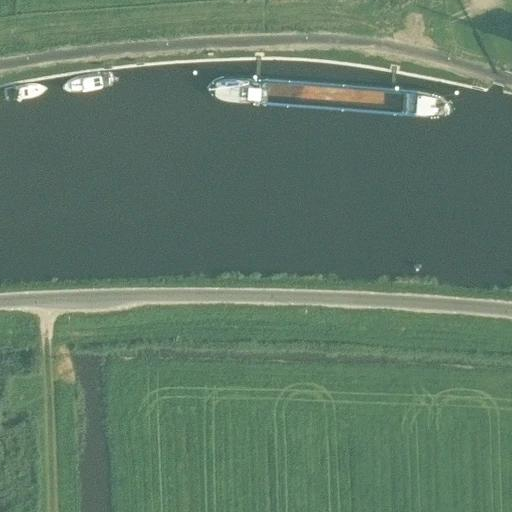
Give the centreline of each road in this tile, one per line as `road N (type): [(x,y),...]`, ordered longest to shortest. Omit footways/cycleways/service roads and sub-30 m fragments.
road 1 (unclassified): [(0,64),(203,42),(313,40),(415,52),(511,80)]
road 2 (unclassified): [(0,308),(165,299),(511,316)]
